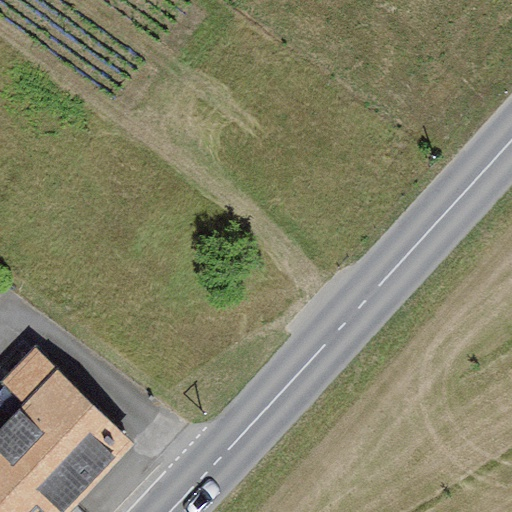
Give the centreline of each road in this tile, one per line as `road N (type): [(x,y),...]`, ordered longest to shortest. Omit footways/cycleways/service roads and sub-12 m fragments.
road 1 (tertiary): [(511,142),(173,511)]
road 2 (unknown): [(215,468),(40,333)]
